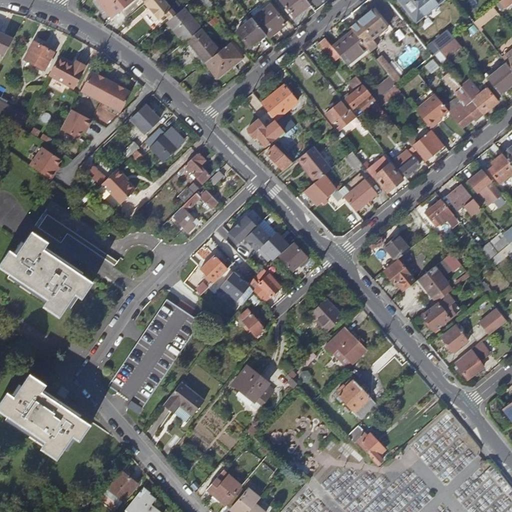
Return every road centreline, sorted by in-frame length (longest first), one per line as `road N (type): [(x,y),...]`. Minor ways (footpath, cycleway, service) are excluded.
road 1 (residential): [(334,258),(511,115)]
road 2 (tertiary): [(334,258),(466,405)]
road 3 (tertiary): [(201,120),(334,258)]
road 4 (residential): [(201,120),(345,0)]
road 5 (tertiary): [(53,10),(118,47),(201,120)]
